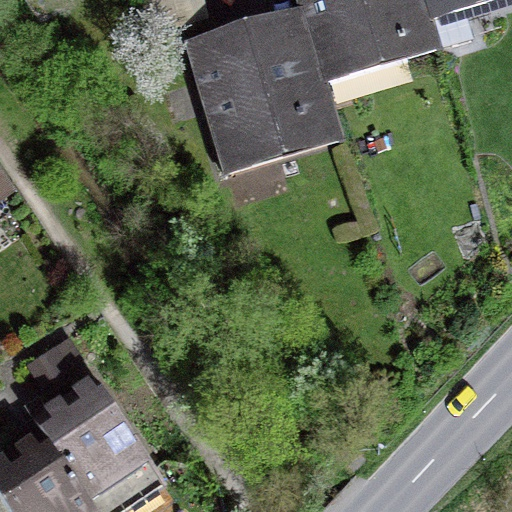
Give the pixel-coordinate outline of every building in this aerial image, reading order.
[(434,38),(422,0),(297,0),(302,15),(314,53),(320,74),(434,39),(434,38)] [(460,0),(422,0),(426,10),(460,0)] [(337,130),(302,15),(186,49),(221,165),(337,130)] [(41,436),(95,511),(106,511),(158,478),(94,382),(33,423),(41,436)] [(95,511),(41,436),(0,462),(0,501),(7,511),(95,511)]
